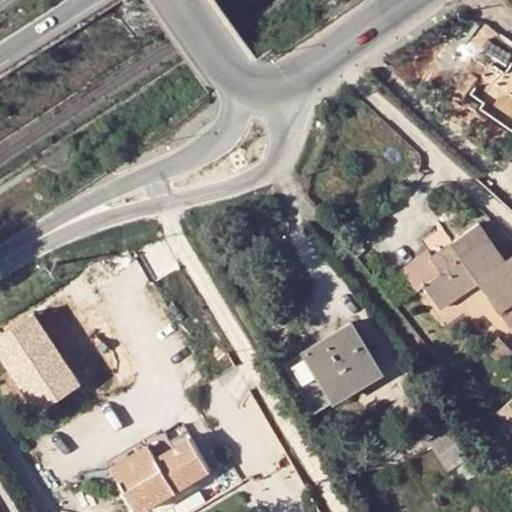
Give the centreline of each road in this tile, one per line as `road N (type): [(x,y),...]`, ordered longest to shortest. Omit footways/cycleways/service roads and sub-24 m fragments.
road 1 (residential): [(170,201),(227,316),(343,511)]
road 2 (residential): [(334,50),(511,222)]
road 3 (tertiary): [(170,201),(252,181),(276,163),(288,132),(281,84)]
road 4 (tertiary): [(253,84),(231,126),(205,152),(155,173)]
